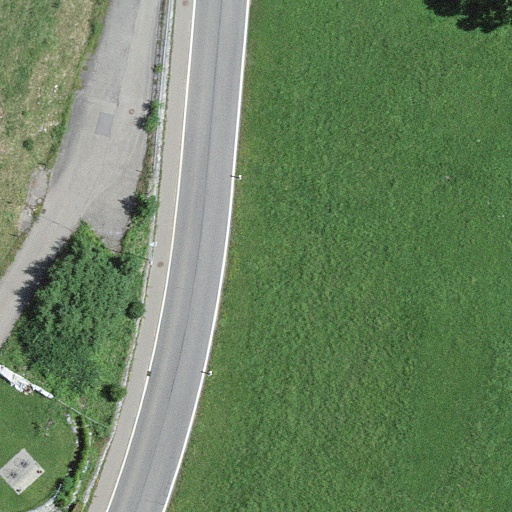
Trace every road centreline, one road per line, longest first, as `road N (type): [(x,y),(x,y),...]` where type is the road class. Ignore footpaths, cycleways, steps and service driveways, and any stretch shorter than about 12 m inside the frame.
road 1 (tertiary): [(133,511),(190,312),(223,0)]
road 2 (residential): [(133,0),(87,169),(62,225),(0,305)]
